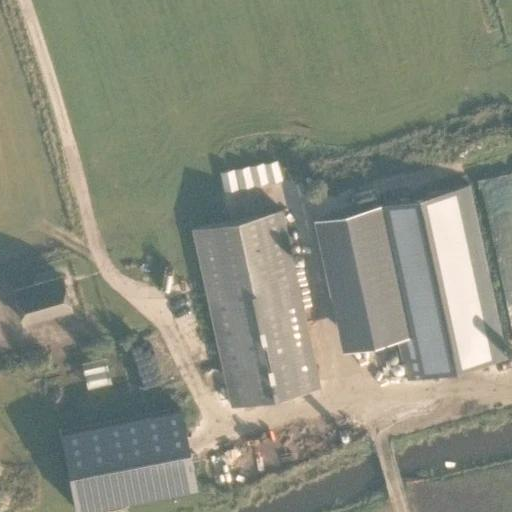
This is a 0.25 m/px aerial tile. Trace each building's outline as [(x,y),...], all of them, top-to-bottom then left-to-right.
[(503,357),(466,184),(368,204),(326,213),(354,344),(397,335),(406,378),(503,357)] [(319,385),(280,208),(192,227),(230,404),(319,385)] [(70,308),(61,275),(31,284),(32,286),(13,291),(22,319),(40,314),(41,316),(70,308)] [(191,307),(198,332),(212,329),(205,303),(191,307)] [(180,408),(61,433),(78,511),(197,486),(180,408)]
